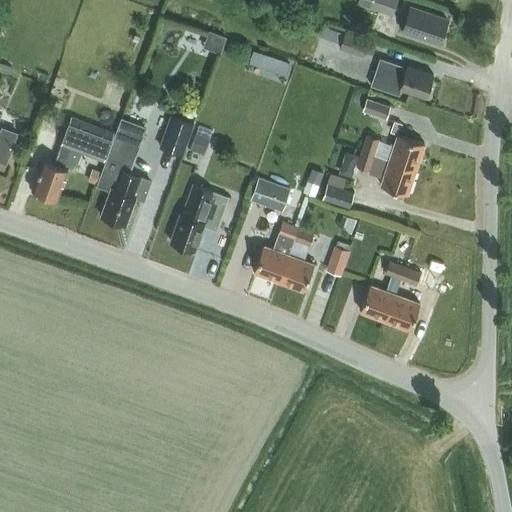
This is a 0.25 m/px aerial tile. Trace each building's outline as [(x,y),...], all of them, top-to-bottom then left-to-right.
[(392,15),(396,0),(357,0),(356,4),(392,15)] [(439,41),(446,20),(430,14),(430,12),(409,5),(401,30),(427,39),(428,38),(439,41)] [(333,29),(329,39),(341,43),(343,36),(344,33),(333,29)] [(362,56),(367,39),(345,31),(344,33),(343,36),(341,43),(339,48),(362,56)] [(272,57),(253,50),(249,63),(268,69),(272,57)] [(432,74),(406,65),(405,69),(401,68),(402,65),(379,58),(370,84),(398,94),(400,88),(425,97),(432,74)] [(389,105),(365,97),(360,110),(384,118),(389,105)] [(0,127),(0,114),(0,113),(0,160),(5,163),(16,133),(0,127)] [(192,122),(168,114),(157,147),(181,155),(192,122)] [(80,152),(103,160),(113,132),(70,116),(53,163),(42,159),(31,190),(56,199),(67,168),(74,171),(80,152)] [(128,173),(140,140),(145,126),(120,118),(97,183),(110,188),(100,215),(124,224),(134,196),(141,199),(148,180),(128,173)] [(359,150),(373,154),(378,139),(364,134),(359,150)] [(415,168),(423,143),(396,134),(388,159),(415,168)] [(204,155),(209,140),(194,135),(189,150),(204,155)] [(354,166),(368,171),(373,154),(359,150),(354,166)] [(415,168),(388,159),(380,185),(407,194),(415,168)] [(95,184),(100,171),(91,168),(87,181),(95,184)] [(311,168),(306,180),(318,185),(323,172),(311,168)] [(344,178),(328,173),(320,198),(348,207),(353,191),(341,187),(344,178)] [(288,188),(256,176),(248,199),(279,211),(288,188)] [(227,196),(211,191),(215,181),(206,178),(203,187),(193,184),(182,214),(179,213),(169,241),(193,250),(202,225),(215,230),(227,196)] [(262,245),(253,271),(278,281),(287,254),(288,254),(293,239),(297,227),(293,225),(281,221),(272,248),(262,245)] [(297,227),(293,239),(308,244),(313,233),(297,227)] [(340,275),(349,250),(334,245),(325,270),(340,275)] [(287,254),(278,281),(303,290),(312,263),(288,254),(287,254)] [(369,284),(359,310),(384,320),(394,293),(399,279),(404,265),(389,260),(384,273),(390,275),(385,290),(369,284)] [(404,265),(399,279),(408,282),(414,284),(414,283),(419,271),(404,265)] [(394,293),(384,320),(409,329),(419,302),(404,297),(403,296),(394,293)]
